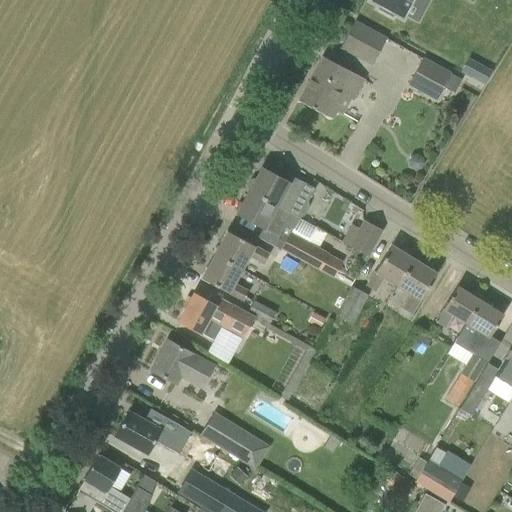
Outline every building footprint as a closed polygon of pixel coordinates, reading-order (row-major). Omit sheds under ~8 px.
[(371,0),(371,1),(380,6),(378,9),(392,16),(394,13),(403,18),(412,0),(371,0)] [(386,38),(354,21),(340,48),(372,65),(386,38)] [(364,79),(322,56),(298,100),(327,116),(331,108),(343,114),(350,99),(352,100),(364,79)] [(410,85),(438,100),(452,74),(424,59),(410,85)] [(472,78),(484,84),(491,71),(480,65),(472,78)] [(299,218),(304,216),(309,206),(308,202),(315,188),(291,176),(288,182),(261,168),(255,179),(253,178),(250,179),(247,185),(248,189),(250,189),(249,191),(299,218)] [(273,245),(319,270),(328,253),(308,242),(317,227),(299,218),(249,191),(236,214),(278,236),(273,245)] [(382,231),(363,221),(349,246),(369,256),(382,231)] [(227,231),(214,255),(242,270),(249,257),(264,264),(269,254),(227,231)] [(385,278),(397,286),(414,259),(391,245),(366,285),(376,291),(385,278)] [(242,270),(214,255),(201,278),(243,301),(249,292),(234,284),(242,270)] [(281,265),(292,272),(297,263),(285,257),(281,265)] [(436,273),(414,259),(397,286),(411,294),(402,308),(411,314),(436,273)] [(352,326),(368,295),(352,286),(335,317),(352,326)] [(453,313),(466,322),(480,300),(457,286),(435,320),(445,326),(453,313)] [(219,298),(215,306),(193,294),(178,321),(195,330),(214,340),(221,326),(242,337),(253,316),(219,298)] [(503,315),(480,300),(466,322),(480,331),(473,343),(482,349),(503,315)] [(254,301),(248,313),(269,323),(275,311),(254,301)] [(167,340),(151,370),(175,384),(180,375),(201,386),(213,366),(192,354),(167,340)] [(511,345),(497,369),(498,370),(495,375),(511,385),(511,345)] [(473,353),(460,374),(474,382),(486,361),(473,353)] [(469,392),(459,408),(471,415),(481,399),(469,392)] [(158,428),(146,422),(128,412),(115,435),(133,445),(147,453),(156,438),(177,449),(175,453),(209,472),(218,456),(161,424),(158,428)] [(246,438),(212,417),(201,434),(235,455),(246,438)] [(331,452),(338,440),(330,435),(322,447),(331,452)] [(121,469),(98,455),(83,479),(84,479),(78,490),(96,500),(95,501),(113,511),(121,511),(130,498),(110,487),(121,469)] [(448,502),(461,480),(427,460),(426,462),(419,458),(409,475),(416,479),(414,482),(448,502)] [(191,469),(177,492),(210,511),(240,511),(246,502),(191,469)] [(144,511),(151,495),(137,486),(130,498),(121,511),(144,511)] [(88,511),(95,501),(96,500),(78,490),(78,491),(65,511),(88,511)] [(425,493),(414,511),(440,511),(445,505),(425,493)]
